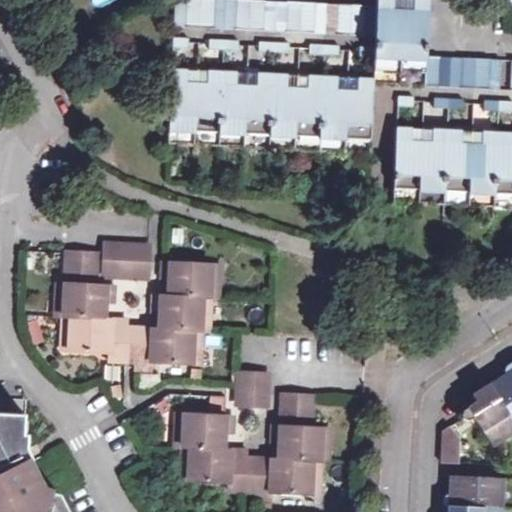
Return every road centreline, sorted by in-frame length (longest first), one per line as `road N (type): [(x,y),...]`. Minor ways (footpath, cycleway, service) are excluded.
road 1 (residential): [(0,15),(48,111),(18,152),(3,210),(5,347),(57,405),(121,511)]
road 2 (residential): [(395,511),(407,386),(511,303)]
